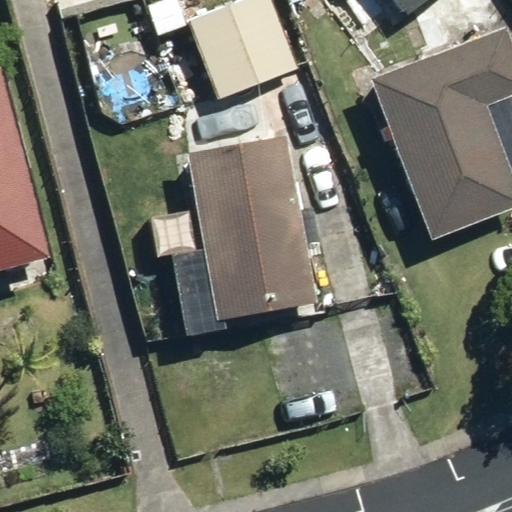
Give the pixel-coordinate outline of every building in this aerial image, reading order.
[(176,26),(207,101),(289,68),(261,0),(235,0),(207,12),(202,0),(151,0),(136,6),(148,38),(176,26)] [(276,0),(278,4),(287,10),(296,0),(307,0),(308,0),(276,0)] [(395,0),(405,14),(425,0),(395,0)] [(356,81),(416,240),(511,205),(474,107),(511,93),(511,78),(493,29),(356,81)] [(0,277),(37,268),(0,123),(0,277)] [(155,269),(167,338),(210,330),(209,320),(303,304),(292,247),(310,245),(302,204),(286,207),(273,137),(175,155),(193,262),(155,269)] [(165,436),(172,461),(195,456),(188,430),(165,436)]
